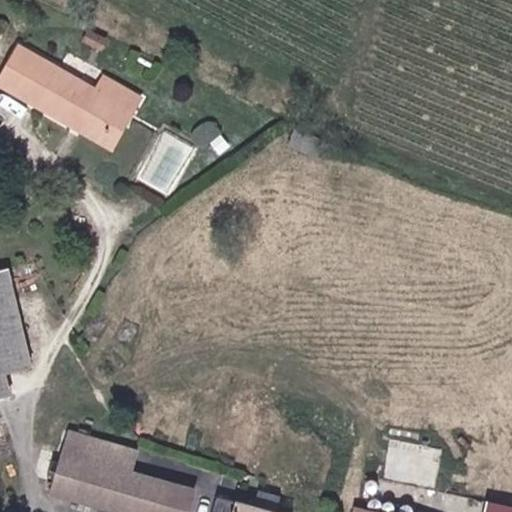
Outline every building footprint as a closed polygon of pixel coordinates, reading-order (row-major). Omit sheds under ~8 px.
[(107,43),(89,38),(87,45),(105,51),(107,43)] [(99,86),(27,44),(6,80),(76,121),(80,114),(113,134),(131,103),(139,107),(146,94),(108,72),(99,86)] [(0,372),(34,365),(8,267),(0,268),(0,401),(5,400),(0,376),(0,372)] [(184,511),(188,495),(132,482),(139,452),(61,430),(53,463),(45,500),(93,511),(184,511)] [(249,501),(216,494),(212,511),(286,511),(287,507),(271,504),(275,486),(253,482),(249,501)] [(393,511),(357,502),(354,511),(393,511)]
